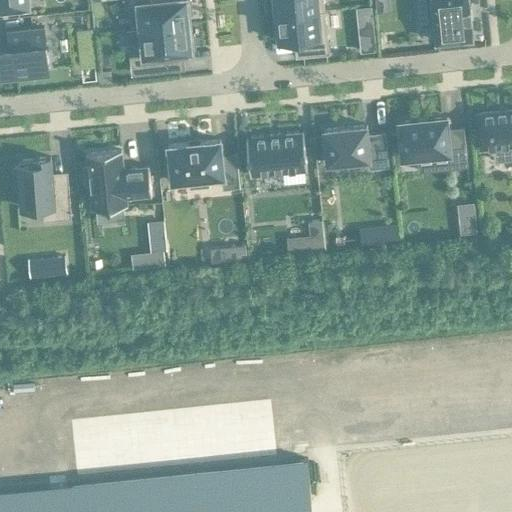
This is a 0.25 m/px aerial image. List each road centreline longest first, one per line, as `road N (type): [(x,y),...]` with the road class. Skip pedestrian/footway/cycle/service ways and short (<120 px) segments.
road 1 (residential): [(0,107),(257,81)]
road 2 (residential): [(257,81),(511,56)]
